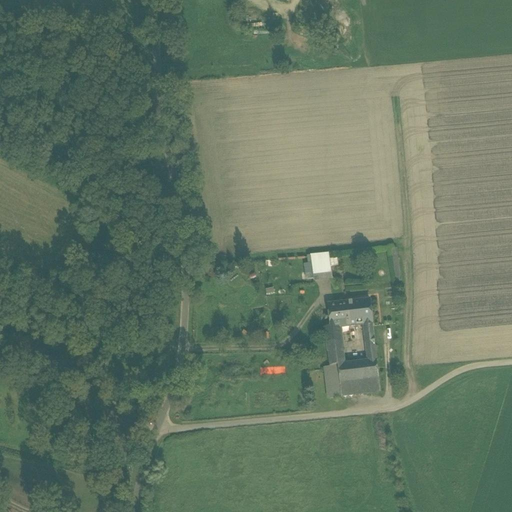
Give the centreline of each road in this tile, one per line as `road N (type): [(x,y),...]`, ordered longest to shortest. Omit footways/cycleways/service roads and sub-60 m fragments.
road 1 (unclassified): [(157,429),(179,350),(183,261),(155,0)]
road 2 (unclassified): [(511,363),(465,368),(387,410),(157,429)]
road 3 (track): [(179,350),(284,347),(331,298)]
road 4 (track): [(160,80),(70,77),(0,63)]
road 5 (track): [(183,261),(48,237)]
